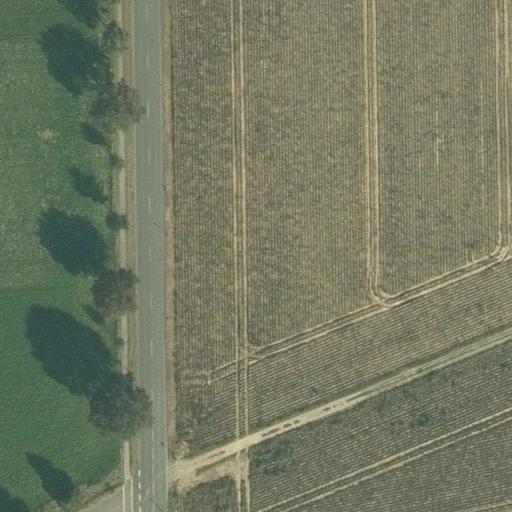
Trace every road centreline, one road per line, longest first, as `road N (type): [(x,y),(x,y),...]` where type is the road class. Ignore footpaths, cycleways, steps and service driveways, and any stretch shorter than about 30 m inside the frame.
road 1 (secondary): [(152,482),(144,0)]
road 2 (track): [(511,339),(152,482)]
